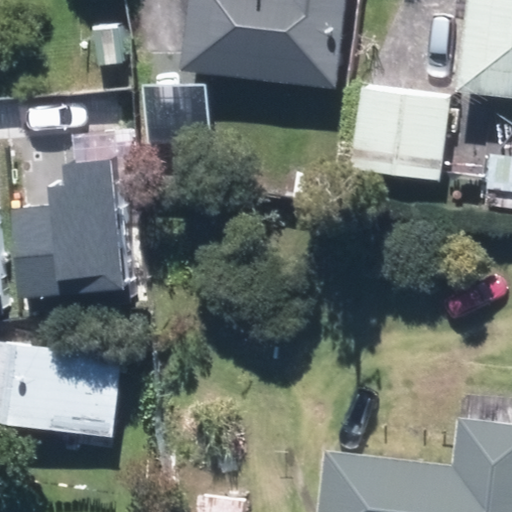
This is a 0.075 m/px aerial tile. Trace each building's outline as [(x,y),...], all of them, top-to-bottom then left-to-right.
[(205,0),(200,59),(350,72),(356,0),(205,0)] [(511,0),(487,0),(477,91),(511,94),(511,0)] [(460,86),(373,76),(363,161),(451,171),(460,86)] [(47,204),(14,207),(23,291),(130,280),(118,158),(60,164),(62,181),(45,183),(47,204)] [(30,336),(30,318),(0,316),(0,416),(130,422),(134,340),(30,336)] [(471,448),(335,436),(328,511),(511,511),(511,403),(476,400),(471,448)] [(257,511),(260,488),(211,484),(208,511),(257,511)]
